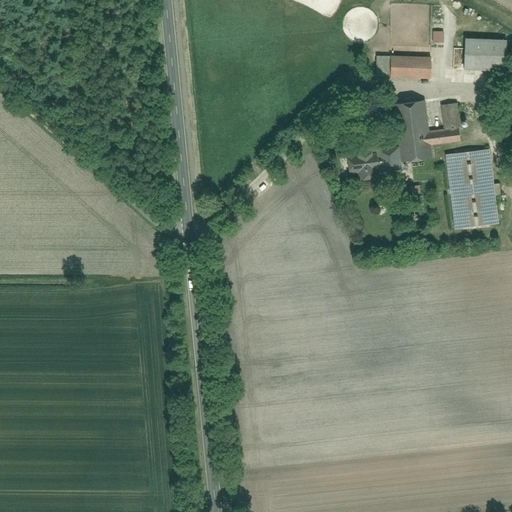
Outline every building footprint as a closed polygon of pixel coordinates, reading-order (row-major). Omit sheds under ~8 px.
[(506,40),(464,39),(463,69),(505,71),(506,40)] [(431,58),(389,57),(389,80),(430,81),(431,58)] [(423,161),(416,102),(391,105),(398,164),(423,161)] [(444,127),(465,125),(463,103),(442,105),(444,127)] [(428,129),(430,146),(462,143),(460,126),(428,129)] [(381,151),(346,154),(348,178),(383,175),(381,151)] [(455,229),(499,224),(491,157),(448,161),(455,229)] [(412,185),(413,193),(422,193),(422,184),(412,185)]
